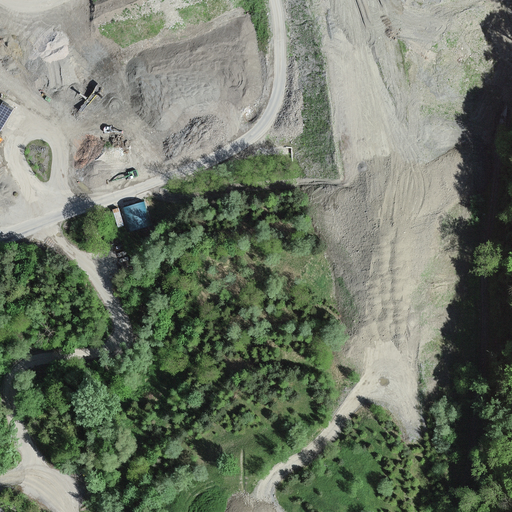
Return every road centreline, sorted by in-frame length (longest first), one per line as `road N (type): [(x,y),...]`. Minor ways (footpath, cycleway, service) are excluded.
road 1 (track): [(133,187),(160,207),(245,190),(311,191),(361,263),(367,293),(341,361),(337,420),(321,450),(276,473),(262,494),(269,511)]
road 2 (track): [(453,511),(477,396),(484,242),(502,118)]
